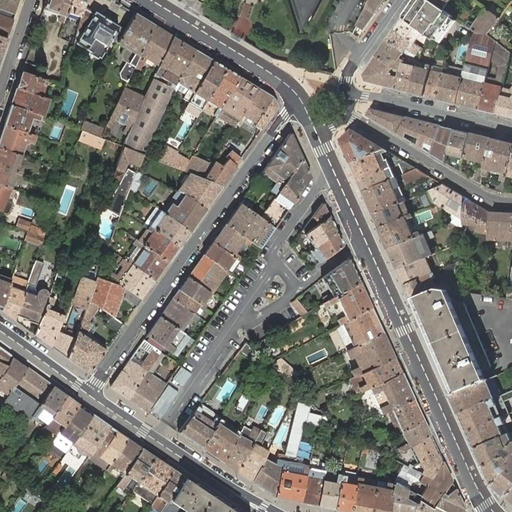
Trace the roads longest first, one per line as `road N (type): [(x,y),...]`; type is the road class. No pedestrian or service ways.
road 1 (tertiary): [(493,511),(316,133)]
road 2 (residential): [(302,102),(290,108),(87,394)]
road 3 (tertiary): [(87,394),(265,511)]
road 4 (residential): [(346,112),(493,201),(511,202)]
road 5 (tertiary): [(302,102),(268,71),(150,0)]
road 6 (residential): [(511,130),(351,93)]
